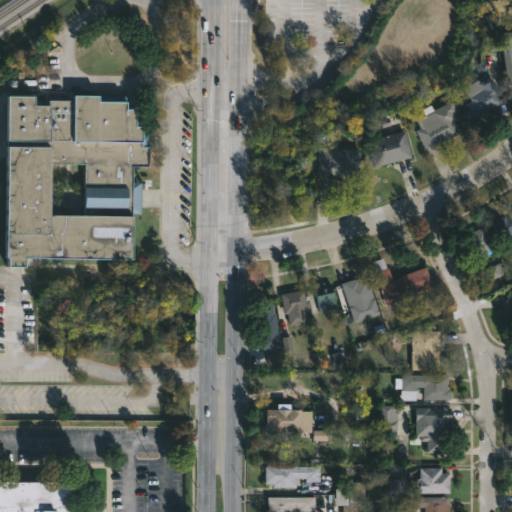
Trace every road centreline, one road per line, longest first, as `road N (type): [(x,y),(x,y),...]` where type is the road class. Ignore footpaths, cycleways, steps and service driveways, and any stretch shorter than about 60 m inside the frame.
road 1 (residential): [(418,203),(481,353),(485,511)]
road 2 (tertiary): [(511,152),(418,203),(238,253)]
road 3 (secondary): [(236,511),(238,253)]
road 4 (secondary): [(209,0),(209,256)]
road 5 (secondary): [(209,256),(205,511)]
road 6 (residential): [(240,89),(293,87),(319,75),(383,0)]
road 7 (secondary): [(238,253),(240,89)]
